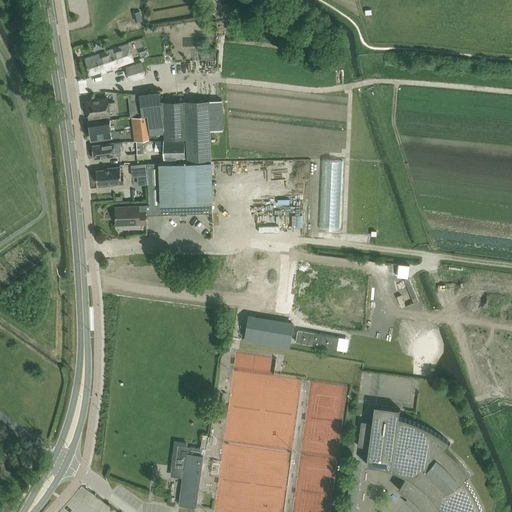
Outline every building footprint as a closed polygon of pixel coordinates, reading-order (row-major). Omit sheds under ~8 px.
[(118,47),(119,48),(107,52),(112,68),(124,64),(124,65),(134,62),(133,59),(134,58),(130,47),(129,46),(129,44),(118,47)] [(213,51),(200,52),(201,60),(213,59),(213,51)] [(112,68),(107,52),(85,59),(90,75),(112,68)] [(174,62),(173,54),(165,55),(166,63),(174,62)] [(146,76),(142,61),(125,66),(130,81),(146,76)] [(139,94),(141,116),(146,115),(147,115),(149,134),(165,133),(165,139),(186,139),(187,161),(211,160),(210,131),(223,130),(222,100),(161,101),(160,92),(139,94)] [(110,116),(109,111),(115,111),(114,103),(108,103),(108,99),(87,101),(89,119),(110,116)] [(140,128),(134,129),(135,141),(148,140),(145,116),(141,116),(141,121),(139,121),(140,128)] [(90,123),(92,140),(111,138),(109,121),(90,123)] [(164,140),(165,159),(185,159),(185,140),(164,140)] [(93,146),(95,158),(121,155),(119,143),(93,146)] [(342,161),(322,160),(319,229),(339,230),(342,161)] [(150,215),(180,214),(180,216),(187,215),(187,214),(212,213),(212,203),(213,203),(211,162),(147,164),(148,175),(149,205),(150,215)] [(132,177),(148,175),(147,164),(131,165),(132,177)] [(118,183),(118,184),(124,184),(124,174),(121,175),(120,167),(110,168),(110,170),(96,171),(98,185),(118,183)] [(150,215),(149,205),(115,207),(116,225),(146,224),(146,216),(150,215)] [(245,300),(260,301),(261,274),(246,274),(245,300)] [(309,275),(306,295),(328,299),(326,310),(317,308),(315,320),(335,323),(337,312),(335,311),(336,300),(348,302),(352,281),(309,275)] [(293,324),(249,317),(245,340),(289,347),(293,324)] [(337,349),(339,337),(298,330),(296,342),(337,349)] [(398,417),(399,417),(400,409),(375,406),(372,423),(361,421),(358,446),(369,448),(366,465),(375,466),(383,468),(391,470),(398,417)] [(398,417),(391,470),(399,473),(406,477),(399,490),(404,494),(409,498),(407,500),(412,505),(417,510),(420,508),(422,511),(439,511),(440,511),(482,511),(477,500),(471,489),(464,478),(470,474),(462,465),(454,456),(445,449),(450,443),(438,434),(425,427),(412,421),(399,417),(398,417)] [(70,442),(74,431),(69,429),(65,440),(70,442)] [(335,463),(335,437),(315,437),(315,451),(323,452),(322,463),(335,463)] [(178,446),(175,467),(181,468),(181,466),(200,469),(202,455),(201,455),(202,449),(178,446)] [(183,478),(179,505),(195,507),(200,469),(181,466),(181,468),(180,478),(183,478)]
